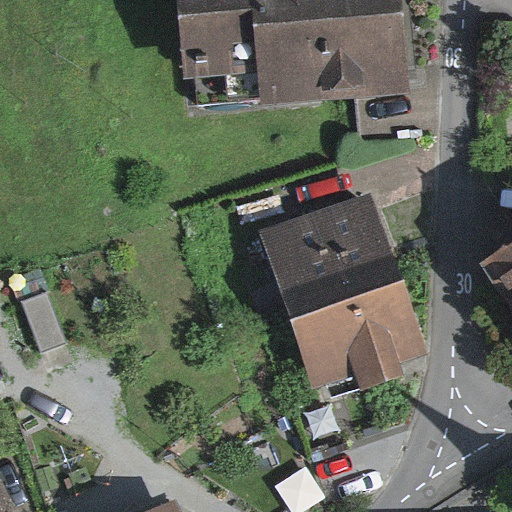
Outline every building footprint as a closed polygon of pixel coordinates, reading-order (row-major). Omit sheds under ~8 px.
[(393,0),(191,0),(199,94),(265,88),(266,103),(401,92),(393,0)] [(368,208),(272,239),(295,311),(391,281),(368,208)] [(511,264),(497,275),(511,297),(511,264)] [(391,281),(295,311),(319,384),(415,354),(391,281)] [(0,353),(0,411),(17,406),(0,353)] [(27,511),(2,462),(0,462),(0,511),(27,511)]
